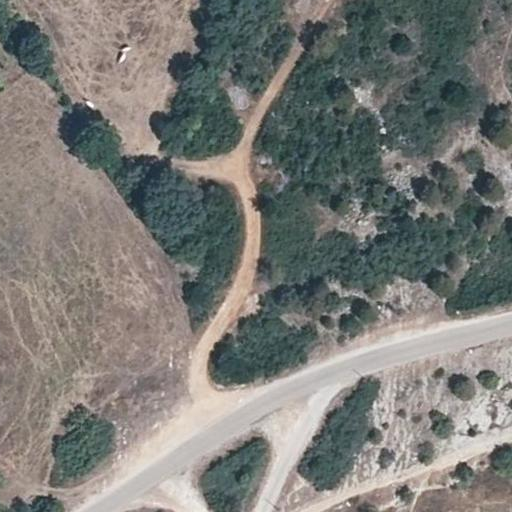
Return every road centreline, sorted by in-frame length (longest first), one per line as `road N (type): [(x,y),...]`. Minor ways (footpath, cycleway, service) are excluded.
road 1 (tertiary): [(320,377),(272,397),(92,511)]
road 2 (tertiary): [(511,322),(320,377)]
road 3 (track): [(332,511),(511,439)]
road 4 (unclassified): [(320,377),(317,405),(260,511)]
